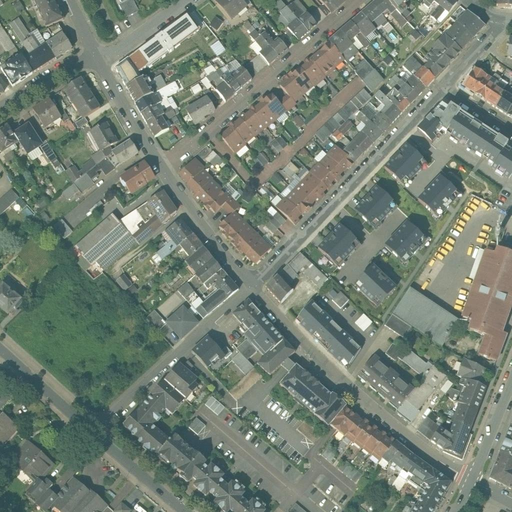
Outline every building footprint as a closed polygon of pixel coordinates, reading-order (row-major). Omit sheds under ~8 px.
[(54,0),(33,0),(39,12),(56,5),(54,0)] [(128,0),(122,4),(119,5),(126,18),(139,12),(132,0),(128,0)] [(220,0),(217,3),(217,2),(216,3),(231,20),(232,20),(231,19),(237,15),(246,8),(245,7),(246,6),(240,0),(220,0)] [(287,8),(279,0),(273,0),(271,3),(280,14),(287,9),(287,8)] [(319,0),(323,4),(330,13),(331,13),(344,1),(343,0),(319,0)] [(392,6),(386,0),(377,0),(372,4),(381,15),(387,10),(391,14),(396,10),(392,6)] [(386,0),(392,6),(396,10),(396,11),(403,6),(402,5),(406,1),(405,0),(386,0)] [(441,0),(426,0),(424,4),(428,8),(433,2),(437,5),(441,0)] [(457,3),(452,0),(441,0),(437,5),(439,6),(430,16),(434,20),(436,21),(444,11),(448,14),(457,3)] [(511,0),(498,0),(497,7),(511,9),(511,0)] [(303,16),(292,4),(287,8),(287,9),(307,33),(316,25),(306,13),(303,16)] [(330,13),(323,4),(318,8),(326,17),(330,13)] [(385,20),(381,15),(372,4),(361,13),(371,24),(374,28),(375,29),(377,27),(373,22),(377,19),(380,24),(385,20)] [(56,5),(39,12),(46,28),(63,20),(56,5)] [(307,33),(287,9),(280,14),(291,26),(288,29),(298,41),(307,33)] [(396,11),(396,10),(391,14),(402,27),(407,22),(396,11)] [(485,26),(467,12),(457,23),(473,39),(485,26)] [(361,13),(351,22),(360,33),(364,37),(374,28),(371,24),(361,13)] [(210,25),(217,30),(223,22),(216,17),(210,25)] [(19,19),(10,25),(17,36),(22,33),(26,30),(19,19)] [(201,20),(179,32),(185,42),(204,32),(209,42),(217,38),(201,20)] [(351,22),(340,31),(349,42),(355,37),(361,44),(363,43),(366,40),(364,37),(360,33),(351,22)] [(393,29),(388,23),(384,27),(389,33),(393,29)] [(473,39),(457,23),(445,36),(446,38),(461,52),(473,39)] [(15,47),(1,25),(0,25),(0,43),(6,53),(15,47)] [(58,25),(47,30),(54,40),(62,34),(63,35),(64,34),(58,25)] [(275,42),(263,29),(258,34),(278,58),(287,50),(278,39),(275,42)] [(39,50),(26,30),(22,33),(27,41),(44,67),(55,59),(46,45),(39,50)] [(158,43),(161,49),(162,49),(170,64),(191,53),(185,42),(179,32),(179,31),(158,43)] [(258,34),(256,31),(255,31),(251,34),(250,36),(263,51),(260,54),(268,64),(269,66),(278,58),(258,34)] [(349,42),(340,31),(329,41),(338,52),(349,42)] [(27,41),(22,33),(17,36),(23,44),(27,41)] [(54,40),(46,45),(55,59),(72,49),(63,35),(62,34),(54,40)] [(156,38),(139,51),(140,52),(128,58),(129,60),(115,69),(126,88),(144,78),(146,77),(147,78),(170,64),(162,49),(161,49),(158,43),(156,38)] [(446,38),(433,52),(447,66),(461,52),(446,38)] [(44,67),(27,41),(23,44),(30,55),(23,60),(33,74),(44,67)] [(343,59),(328,42),(324,45),(325,48),(320,52),(333,68),(343,59)] [(333,68),(320,52),(310,61),(323,76),(333,68)] [(447,66),(433,52),(424,61),(430,67),(426,71),(434,80),(447,66)] [(260,54),(243,69),(251,79),(268,64),(260,54)] [(21,56),(1,69),(13,87),(33,74),(23,60),(21,56)] [(310,61),(309,59),(304,63),(306,65),(300,70),(313,85),(314,85),(324,77),(310,61)] [(426,71),(417,63),(415,65),(410,59),(403,67),(413,77),(425,89),(434,80),(426,71)] [(368,63),(357,74),(363,81),(373,71),(374,70),(368,63)] [(251,79),(243,69),(234,77),(243,88),(252,80),(251,79)] [(300,70),(300,69),(295,74),(293,72),(288,76),(303,93),(313,85),(300,70)] [(475,70),(469,80),(465,80),(463,84),(464,87),(474,94),(486,77),(475,70)] [(373,71),(363,81),(372,92),(383,82),(373,71)] [(219,77),(216,72),(211,75),(214,80),(218,85),(220,84),(222,87),(225,84),(221,79),(219,77)] [(144,78),(126,88),(135,104),(166,87),(160,76),(154,79),(157,84),(149,88),(144,78)] [(243,88),(234,77),(233,77),(231,76),(228,79),(225,76),(221,79),(225,84),(234,95),(243,88)] [(303,93),(288,76),(284,80),(285,82),(280,86),(288,95),(293,102),(303,93)] [(490,80),(486,77),(474,94),(485,101),(500,79),(500,78),(497,76),(494,76),(490,83),(489,84),(488,83),(490,80)] [(425,89),(413,77),(405,85),(417,97),(425,89)] [(100,109),(80,79),(64,90),(83,119),(85,118),(100,109)] [(500,79),(485,101),(496,108),(505,94),(502,92),(508,84),(500,79)] [(405,85),(403,83),(401,85),(404,88),(398,95),(410,106),(417,97),(405,85)] [(234,95),(225,84),(222,87),(216,91),(225,103),(234,95)] [(166,87),(135,104),(141,114),(155,107),(159,104),(155,98),(162,94),(165,99),(171,95),(166,87)] [(372,98),(363,89),(359,93),(367,102),(372,98)] [(209,90),(204,93),(206,98),(209,103),(215,100),(209,90)] [(398,95),(394,91),(386,99),(402,114),(410,106),(398,95)] [(505,94),(496,108),(506,115),(511,106),(511,98),(509,97),(511,94),(507,91),(505,94)] [(367,102),(359,93),(355,97),(363,106),(367,102)] [(386,99),(379,93),(375,97),(386,108),(381,113),(392,124),(402,114),(386,99)] [(279,103),(272,95),(266,100),(264,98),(260,102),(261,104),(274,119),(284,111),(285,110),(279,103)] [(293,102),(288,95),(283,99),(291,109),(296,104),(293,102)] [(363,106),(355,97),(350,101),(358,110),(363,106)] [(209,103),(206,98),(186,110),(195,126),(204,120),(203,119),(215,112),(209,103)] [(506,144),(444,98),(418,134),(444,153),(451,143),(488,169),(495,159),(506,144)] [(291,109),(283,99),(279,103),(285,110),(284,111),(286,113),(291,109)] [(48,100),(33,110),(45,129),(60,119),(61,119),(57,113),(48,100)] [(358,110),(350,101),(346,106),(354,114),(358,110)] [(261,104),(256,108),(254,106),(250,110),(251,112),(264,127),(265,128),(274,119),(261,104)] [(158,113),(155,107),(141,114),(147,125),(161,117),(173,111),(171,109),(170,106),(158,113)] [(354,114),(346,106),(341,110),(350,118),(354,114)] [(69,119),(63,109),(57,113),(61,119),(60,119),(63,123),(69,119)] [(350,118),(341,110),(337,114),(345,122),(350,118)] [(392,124),(381,113),(376,119),(366,110),(362,114),(382,134),(392,124)] [(161,117),(147,125),(155,138),(168,130),(164,122),(175,115),(173,111),(161,117)] [(251,112),(246,116),(244,114),(239,118),(240,120),(254,135),(254,136),(264,127),(251,112)] [(362,114),(359,112),(355,117),(367,128),(362,133),(373,144),(382,134),(362,114)] [(345,122),(337,114),(333,118),(341,127),(345,122)] [(83,119),(75,124),(79,129),(88,123),(85,118),(83,119)] [(341,127),(333,118),(328,122),(336,131),(341,127)] [(254,135),(240,120),(235,124),(233,122),(229,126),(231,129),(244,144),(254,135)] [(348,121),(338,131),(343,136),(353,125),(348,121)] [(336,131),(328,122),(324,126),(332,135),(336,131)] [(106,124),(91,133),(96,144),(94,145),(99,152),(99,153),(109,148),(117,143),(106,124)] [(13,136),(7,126),(0,131),(0,133),(10,148),(18,143),(13,136)] [(41,146),(37,140),(28,126),(13,136),(18,143),(20,142),(28,155),(41,146)] [(332,135),(324,126),(319,130),(328,139),(332,135)] [(244,144),(231,129),(221,137),(234,153),(244,144)] [(328,139),(319,130),(315,134),(323,143),(328,139)] [(338,131),(332,137),(337,141),(343,136),(338,131)] [(10,148),(0,133),(0,151),(1,154),(10,148)] [(362,133),(361,133),(351,144),(363,155),(373,144),(362,133)] [(288,146),(280,137),(275,140),(283,150),(288,146)] [(283,150),(275,140),(271,144),(279,153),(283,150)] [(98,165),(101,170),(105,176),(120,165),(138,153),(130,141),(112,153),(112,154),(98,165)] [(363,155),(351,144),(342,153),(354,164),(363,155)] [(511,173),(511,147),(506,144),(495,159),(498,160),(505,166),(501,172),(509,178),(511,173)] [(406,146),(385,169),(404,187),(426,164),(406,146)] [(342,153),(336,147),(327,156),(328,157),(328,156),(343,171),(347,168),(349,169),(354,164),(342,153)] [(99,152),(91,157),(96,166),(98,165),(112,154),(112,153),(109,148),(99,153),(99,152)] [(213,151),(204,160),(209,164),(217,156),(213,151)] [(269,163),(261,154),(256,158),(264,167),(269,163)] [(343,171),(328,156),(328,157),(320,165),(334,179),(337,182),(341,178),(339,176),(343,171)] [(264,167),(256,158),(252,162),(259,171),(264,167)] [(33,168),(27,159),(22,162),(28,172),(33,168)] [(193,161),(179,175),(189,185),(202,171),(203,170),(193,161)] [(299,171),(290,162),(286,167),(295,175),(299,171)] [(145,164),(121,179),(131,194),(146,184),(145,184),(154,178),(145,164)] [(101,170),(98,165),(96,166),(81,178),(77,181),(74,184),(80,193),(93,183),(91,181),(98,176),(96,173),(101,170)] [(320,165),(319,165),(311,174),(327,189),(328,190),(332,186),(330,184),(334,179),(320,165)] [(74,167),(66,172),(73,184),(74,184),(77,181),(81,178),(74,167)] [(295,175),(286,167),(282,171),(291,179),(295,175)] [(189,185),(187,186),(196,195),(210,181),(211,181),(202,171),(189,185)] [(327,189),(311,174),(303,183),(320,199),(324,195),(322,193),(327,189)] [(440,177),(418,200),(438,219),(459,196),(440,177)] [(281,187),(272,179),(268,183),(277,192),(281,187)] [(196,195),(194,198),(199,202),(200,200),(206,205),(220,190),(210,181),(196,195)] [(320,199),(303,183),(295,192),(310,206),(315,201),(316,203),(320,199)] [(377,187),(355,211),(372,227),(377,222),(380,224),(391,212),(388,209),(394,202),(377,187)] [(11,190),(3,198),(10,206),(19,198),(11,190)] [(206,205),(204,207),(208,211),(210,209),(215,214),(222,207),(229,200),(229,199),(220,190),(206,205)] [(310,206),(295,192),(286,200),(301,215),(302,215),(306,210),(308,212),(312,208),(310,206)] [(176,212),(163,193),(148,203),(156,215),(163,224),(176,212)] [(3,198),(0,200),(0,215),(10,206),(3,198)] [(229,200),(222,207),(226,211),(235,203),(230,198),(229,199),(229,200)] [(44,199),(36,204),(40,210),(47,204),(44,199)] [(286,200),(277,209),(294,225),(299,221),(297,219),(301,215),(286,200)] [(112,215),(75,248),(91,267),(96,263),(129,233),(132,236),(156,215),(148,203),(145,204),(145,205),(119,223),(112,215)] [(235,203),(226,211),(231,216),(233,213),(233,214),(239,207),(235,203)] [(231,216),(219,228),(224,233),(222,235),(226,239),(228,237),(242,223),(233,214),(233,213),(231,216)] [(286,221),(277,213),(273,217),(282,225),(286,221)] [(156,215),(132,236),(137,242),(139,245),(163,224),(156,215)] [(282,225),(273,217),(269,222),(277,230),(282,225)] [(73,232),(62,220),(54,227),(64,239),(73,232)] [(181,221),(165,233),(168,237),(166,239),(169,242),(165,245),(163,243),(156,248),(158,251),(156,253),(157,254),(162,261),(180,246),(193,235),(181,221)] [(277,230),(269,222),(265,226),(273,234),(277,230)] [(242,223),(228,237),(233,242),(231,244),(235,248),(236,248),(252,232),(242,223)] [(407,223),(386,246),(403,262),(424,239),(407,223)] [(341,225),(318,248),(334,265),(339,261),(341,263),(354,250),(351,247),(357,242),(341,225)] [(252,232),(236,248),(235,248),(235,249),(239,253),(241,251),(246,255),(260,241),(260,240),(252,232)] [(129,233),(96,263),(103,271),(137,242),(132,236),(129,233)] [(193,235),(180,246),(186,254),(187,256),(190,259),(203,248),(193,235)] [(260,241),(246,255),(255,265),(270,250),(260,241)] [(190,259),(176,271),(182,279),(192,271),(196,275),(213,261),(203,248),(190,259)] [(486,252),(463,318),(472,322),(469,331),(485,337),(478,355),(496,362),(506,335),(501,333),(511,300),(511,254),(498,250),(495,255),(486,252)] [(300,253),(288,266),(296,275),(301,270),(309,262),(300,253)] [(157,254),(152,258),(157,265),(162,261),(157,254)] [(213,261),(196,275),(204,285),(221,271),(213,261)] [(329,281),(309,262),(301,270),(321,291),(329,281)] [(288,266),(266,288),(281,305),(293,291),(288,286),(298,277),(296,275),(288,266)] [(396,288),(373,267),(359,282),(364,287),(360,291),(372,302),(375,298),(381,304),(396,288)] [(221,271),(204,285),(207,290),(212,287),(214,284),(216,286),(214,288),(216,290),(228,279),(221,271)] [(132,285),(124,275),(117,282),(125,292),(132,285)] [(204,304),(200,300),(204,296),(202,294),(199,290),(195,293),(194,293),(185,300),(203,320),(208,315),(227,299),(227,300),(238,291),(228,279),(216,290),(218,293),(204,304)] [(187,283),(177,291),(185,300),(194,293),(187,283)] [(12,289),(6,284),(4,286),(3,286),(0,290),(0,308),(8,315),(13,308),(15,310),(23,302),(15,295),(17,293),(16,292),(17,291),(13,288),(12,289)] [(207,290),(204,285),(199,289),(199,290),(202,294),(207,290)] [(458,323),(408,290),(392,315),(412,328),(441,348),(458,323)] [(340,292),(332,301),(337,305),(345,297),(340,292)] [(345,297),(337,305),(341,310),(349,301),(345,297)] [(263,319),(248,302),(233,315),(248,332),(263,319)] [(336,326),(312,302),(294,320),(318,344),(336,326)] [(147,314),(140,306),(136,309),(144,317),(147,314)] [(183,309),(167,324),(181,340),(198,325),(183,309)] [(167,324),(155,311),(146,319),(158,332),(167,324)] [(363,315),(355,323),(360,327),(368,319),(363,315)] [(412,328),(392,315),(385,326),(405,339),(412,328)] [(263,319),(248,332),(246,334),(251,339),(247,342),(246,341),(236,349),(240,353),(241,354),(253,342),(270,326),(263,319)] [(368,319),(360,327),(364,331),(372,323),(368,319)] [(270,326),(253,342),(241,354),(247,361),(258,351),(257,350),(259,348),(266,356),(283,341),(270,326)] [(360,350),(336,326),(318,344),(342,368),(360,350)] [(220,363),(225,359),(220,353),(207,338),(191,352),(207,370),(212,366),(214,368),(220,363)] [(270,377),(281,366),(287,360),(295,353),(283,341),(266,356),(257,366),(270,377)] [(403,351),(393,344),(385,354),(395,362),(398,358),(403,351)] [(220,353),(225,359),(226,359),(232,354),(226,347),(220,353)] [(426,364),(410,351),(407,354),(403,351),(398,358),(423,379),(433,367),(428,363),(426,364)] [(241,354),(240,353),(232,361),(246,376),(250,371),(254,368),(247,361),(241,354)] [(380,393),(395,376),(374,357),(359,375),(380,393)] [(290,374),(296,367),(287,360),(281,366),(290,374)] [(485,370),(465,360),(459,377),(462,378),(459,385),(464,387),(462,393),(459,404),(477,412),(486,388),(479,385),(485,370)] [(193,367),(188,361),(184,365),(189,371),(193,367)] [(178,366),(172,373),(164,381),(185,400),(186,401),(197,388),(193,385),(196,381),(178,366)] [(296,366),(296,367),(290,374),(280,385),(314,415),(314,416),(328,428),(330,426),(345,408),(346,407),(332,395),(331,396),(319,386),(320,385),(319,385),(315,382),(314,380),(313,381),(310,377),(308,376),(304,373),(304,372),(303,373),(296,366)] [(413,391),(405,401),(417,410),(422,403),(423,404),(446,376),(433,366),(433,367),(423,379),(413,391)] [(254,368),(250,371),(259,380),(262,377),(254,368)] [(246,376),(228,392),(237,401),(259,380),(250,371),(246,376)] [(395,376),(380,393),(399,409),(405,401),(413,391),(395,376)] [(164,381),(150,396),(151,397),(166,409),(172,415),(185,400),(164,381)] [(448,381),(441,390),(446,394),(453,384),(448,381)] [(462,393),(451,388),(445,396),(453,402),(459,404),(462,393)] [(137,413),(152,426),(154,424),(155,425),(162,416),(161,415),(166,409),(151,397),(137,413)] [(212,397),(205,405),(209,408),(216,400),(212,397)] [(216,400),(209,408),(214,412),(220,404),(216,400)] [(417,410),(405,401),(399,409),(395,413),(410,425),(420,412),(417,410)] [(220,404),(214,412),(218,415),(225,407),(220,404)] [(477,412),(459,404),(452,421),(454,422),(471,428),(477,412)] [(351,413),(345,408),(330,426),(344,437),(345,436),(359,419),(351,412),(351,413)] [(152,426),(137,413),(136,412),(123,427),(132,434),(132,437),(135,437),(142,443),(140,446),(155,458),(158,454),(169,441),(152,426)] [(0,431),(9,421),(2,414),(0,417),(0,431)] [(196,418),(189,427),(193,431),(201,422),(196,418)] [(427,418),(417,431),(430,442),(440,429),(437,427),(427,418)] [(359,419),(345,436),(353,443),(354,442),(368,426),(369,424),(365,420),(363,423),(359,419)] [(9,421),(0,431),(0,449),(19,429),(9,421)] [(322,436),(304,421),(296,430),(314,445),(322,436)] [(205,426),(201,422),(193,431),(198,435),(205,426)] [(454,422),(450,435),(440,429),(430,442),(444,451),(460,457),(471,428),(454,422)] [(368,426),(354,442),(362,449),(363,448),(377,432),(378,430),(373,426),(371,429),(368,426)] [(511,428),(510,428),(500,453),(511,457),(511,428)] [(377,432),(363,448),(371,455),(372,455),(385,438),(387,436),(382,433),(380,435),(377,432)] [(206,462),(174,436),(169,441),(158,454),(172,466),(170,468),(171,470),(173,471),(175,471),(176,469),(181,474),(180,476),(188,483),(193,478),(204,466),(206,462)] [(385,438),(372,455),(380,462),(381,460),(396,442),(391,439),(389,441),(385,438)] [(413,457),(396,442),(381,460),(388,466),(391,463),(402,472),(413,457)] [(24,472),(40,454),(28,444),(21,452),(12,462),(24,472)] [(329,447),(322,455),(326,459),(333,451),(329,447)] [(16,448),(8,458),(12,462),(21,452),(16,448)] [(333,451),(326,459),(330,462),(337,454),(333,451)] [(511,457),(500,453),(489,479),(511,490),(511,457)] [(40,454),(24,472),(36,483),(26,493),(32,499),(34,497),(39,501),(49,490),(53,486),(42,476),(52,465),(40,454)] [(433,471),(413,457),(402,472),(399,477),(405,481),(408,476),(411,478),(409,482),(420,489),(433,471)] [(349,465),(345,461),(338,469),(343,473),(349,465)] [(208,469),(204,466),(193,478),(197,482),(193,486),(206,497),(209,493),(214,496),(224,484),(220,480),(224,476),(211,465),(208,469)] [(358,472),(349,465),(343,473),(351,480),(358,472)] [(425,493),(450,483),(433,471),(420,489),(425,493)] [(358,472),(351,480),(355,483),(362,475),(358,472)] [(59,511),(62,511),(84,488),(74,479),(73,479),(61,492),(62,492),(57,498),(51,505),(52,505),(59,511)] [(228,487),(224,484),(214,496),(217,499),(214,504),(223,511),(228,511),(230,510),(232,511),(235,511),(245,501),(241,498),(244,493),(232,483),(228,487)] [(450,483),(425,493),(421,498),(436,507),(450,483)] [(84,488),(62,511),(79,511),(95,495),(93,493),(92,494),(88,491),(88,492),(84,488)] [(49,490),(39,501),(48,509),(52,505),(51,505),(57,498),(49,490)] [(95,495),(79,511),(102,511),(107,507),(107,506),(95,495)] [(433,511),(436,507),(421,498),(416,508),(414,507),(410,511),(433,511)] [(249,505),(245,501),(235,511),(264,511),(265,511),(253,501),(249,505)] [(121,503),(113,511),(130,511),(131,511),(121,503)] [(305,511),(296,503),(288,511),(305,511)]
